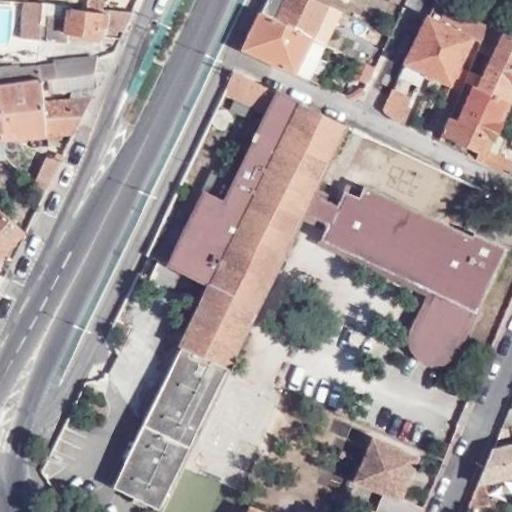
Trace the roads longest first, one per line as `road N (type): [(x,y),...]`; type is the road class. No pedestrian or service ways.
road 1 (residential): [(21,411),(50,405),(65,384),(224,57)]
road 2 (primary): [(206,0),(51,320)]
road 3 (residential): [(149,0),(67,217),(51,320)]
road 4 (residential): [(511,343),(440,511)]
road 5 (residential): [(354,118),(511,195)]
road 6 (residential): [(224,57),(354,118)]
road 7 (residential): [(354,118),(415,0)]
